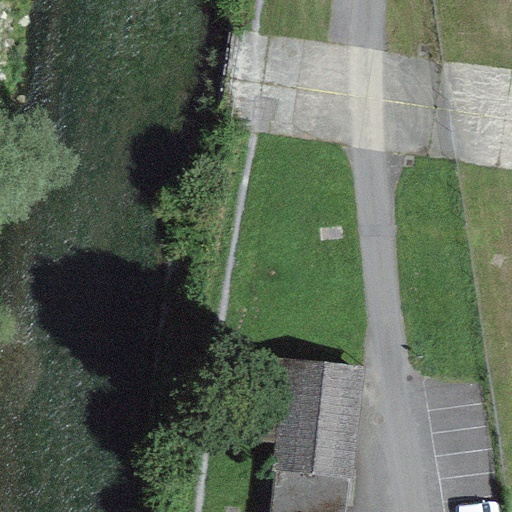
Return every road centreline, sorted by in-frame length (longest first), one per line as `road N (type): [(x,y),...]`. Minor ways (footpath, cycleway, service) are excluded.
road 1 (unclassified): [(374,0),(361,94),(420,511)]
road 2 (unknown): [(361,94),(511,121)]
